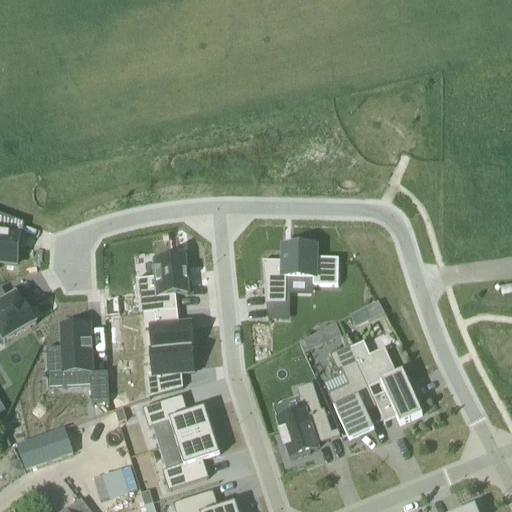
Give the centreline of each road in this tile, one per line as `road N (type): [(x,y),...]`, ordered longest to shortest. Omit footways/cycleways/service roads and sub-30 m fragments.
road 1 (residential): [(219,207),(230,376),(278,511)]
road 2 (residential): [(415,281),(394,223),(367,211),(219,207)]
road 3 (residential): [(219,207),(137,217),(75,236),(77,293)]
road 4 (residential): [(495,457),(415,281)]
road 5 (residential): [(362,511),(495,457)]
